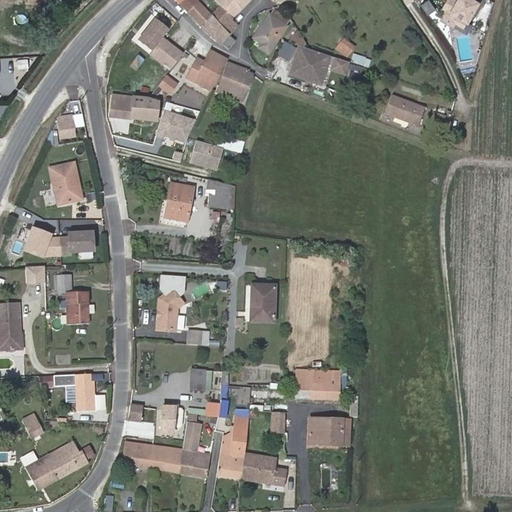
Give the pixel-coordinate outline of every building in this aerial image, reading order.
[(199,2),(201,0),(175,0),(187,13),(199,2)] [(233,20),(243,9),(235,0),(213,0),(220,6),(233,20)] [(251,0),(235,0),(243,9),(251,0)] [(428,16),(437,9),(430,0),(426,0),(420,5),(428,16)] [(474,21),(486,2),(481,0),(458,0),(457,3),(451,0),(449,0),(442,11),(445,13),(440,22),(452,29),(453,26),(457,20),(465,25),(470,18),(474,21)] [(199,2),(187,13),(202,28),(212,16),(211,15),(205,8),(199,2)] [(233,20),(220,6),(211,15),(212,16),(230,35),(238,26),(233,20)] [(274,8),(269,14),(287,26),(291,21),(288,18),(274,8)] [(264,22),(280,38),(287,26),(269,14),(264,22)] [(236,41),(230,35),(212,16),(202,28),(228,50),(236,41)] [(154,20),(138,41),(152,52),(163,38),(168,31),(154,20)] [(461,32),(465,25),(457,20),(453,26),(461,32)] [(261,44),(259,48),(268,54),(280,38),(264,22),(253,38),(261,44)] [(307,44),(298,31),(289,42),(300,46),(303,47),(307,44)] [(171,69),(183,54),(163,38),(152,52),(150,55),(163,66),(164,64),(171,69)] [(349,57),(355,47),(343,39),(336,48),(349,57)] [(321,85),(331,57),(303,47),(300,46),(289,74),(321,85)] [(228,60),(214,53),(209,63),(200,58),(189,78),(211,90),(227,62),(228,60)] [(128,67),(135,72),(145,59),(138,54),(128,67)] [(370,60),(353,54),(351,62),(368,67),(370,60)] [(346,75),(350,61),(333,57),(329,71),(346,75)] [(243,102),(254,74),(253,73),(228,63),(217,91),(243,102)] [(349,72),(359,76),(362,68),(352,64),(349,72)] [(161,82),(171,90),(177,84),(166,76),(161,82)] [(169,94),(171,90),(161,82),(158,86),(169,94)] [(158,103),(148,100),(112,96),(110,117),(156,122),(158,103)] [(419,126),(426,108),(392,96),(385,114),(419,126)] [(163,109),(156,137),(187,146),(195,118),(163,109)] [(441,130),(447,116),(437,113),(432,127),(441,130)] [(75,119),(74,116),(73,116),(73,115),(57,117),(57,118),(58,130),(53,131),(53,137),(59,137),(60,139),(76,137),(74,126),(74,119),(75,119)] [(83,125),(81,115),(74,116),(75,119),(74,119),(74,126),(83,125)] [(220,135),(217,146),(241,153),(245,142),(220,135)] [(181,162),(183,153),(175,151),(173,161),(181,162)] [(49,166),(57,200),(81,195),(73,161),(49,166)] [(431,183),(434,184),(438,185),(440,178),(435,176),(434,176),(431,183)] [(235,187),(208,180),(206,195),(210,195),(209,208),(234,211),(235,187)] [(187,221),(192,189),(171,185),(165,217),(187,221)] [(219,226),(220,214),(212,213),(211,225),(219,226)] [(232,234),(233,225),(221,224),(220,233),(232,234)] [(24,228),(19,236),(26,239),(30,231),(24,228)] [(93,251),(91,232),(68,234),(68,238),(51,240),(51,244),(46,245),(49,236),(32,230),(24,252),(42,258),(42,257),(70,255),(70,252),(93,251)] [(351,267),(352,260),(344,258),(343,266),(351,267)] [(57,275),(58,292),(72,291),(71,275),(57,275)] [(218,289),(227,290),(227,282),(218,281),(218,289)] [(274,323),(275,287),(252,286),(250,322),(274,323)] [(176,310),(182,304),(170,290),(158,301),(157,314),(159,314),(159,319),(157,318),(156,330),(174,332),(175,330),(175,316),(176,310)] [(89,323),(87,292),(66,293),(66,300),(60,300),(60,308),(67,307),(68,324),(89,323)] [(0,351),(1,351),(1,350),(21,349),(18,304),(0,304),(0,351)] [(183,330),(183,317),(175,316),(175,330),(183,330)] [(186,345),(200,346),(201,332),(186,331),(186,345)] [(0,369),(14,369),(14,358),(0,358),(0,369)] [(189,391),(205,391),(206,370),(190,369),(189,391)] [(324,399),(325,372),(298,371),(296,398),(324,399)] [(92,381),(89,381),(89,374),(52,375),(53,387),(75,385),(76,411),(94,411),(92,381)] [(268,402),(269,392),(251,391),(250,401),(268,402)] [(130,421),(139,422),(141,407),(132,406),(130,421)] [(174,435),(174,408),(162,407),(162,434),(174,435)] [(186,420),(198,422),(217,425),(218,419),(218,410),(187,409),(186,420)] [(236,411),(231,454),(220,453),(217,476),(241,480),(244,455),(249,411),(236,411)] [(285,433),(286,413),(273,412),(273,433),(285,433)] [(341,447),(343,421),(310,419),(309,445),(341,447)] [(26,427),(32,439),(44,433),(38,421),(26,427)] [(217,425),(198,422),(197,428),(217,432),(217,425)] [(86,460),(82,451),(79,453),(73,442),(46,457),(58,479),(88,463),(86,460)] [(126,443),(123,465),(141,467),(144,445),(126,443)] [(81,449),(82,451),(86,460),(95,455),(89,445),(81,449)] [(144,445),(141,467),(179,473),(182,450),(144,445)] [(206,478),(209,454),(182,450),(179,473),(179,474),(206,478)] [(46,457),(43,451),(38,454),(41,459),(26,468),(38,490),(58,479),(46,457)] [(241,480),(258,482),(258,479),(261,479),(261,482),(284,485),(286,470),(274,469),(275,459),(244,455),(241,480)] [(332,466),(322,466),(320,488),(338,489),(339,484),(331,483),(332,466)] [(335,471),(335,480),(343,480),(344,471),(335,471)] [(105,494),(103,510),(112,511),(114,496),(105,494)]
